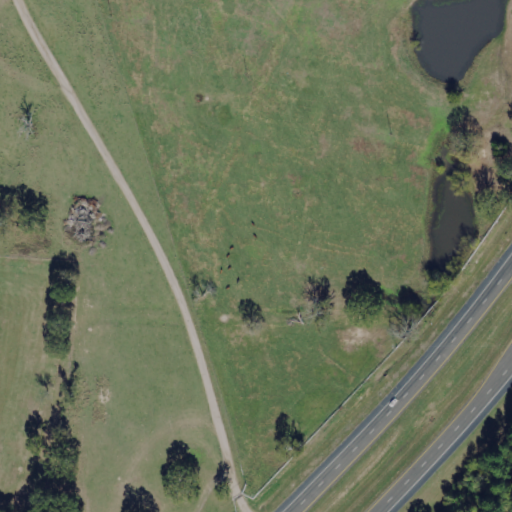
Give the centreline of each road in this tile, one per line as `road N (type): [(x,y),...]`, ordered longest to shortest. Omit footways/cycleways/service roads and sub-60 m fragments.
road 1 (residential): [(250,511),(219,457),(195,337),(155,291),(129,164),(48,36),(44,0)]
road 2 (trunk): [(511,258),(382,414),(285,511)]
road 3 (trunk): [(373,511),(511,359)]
